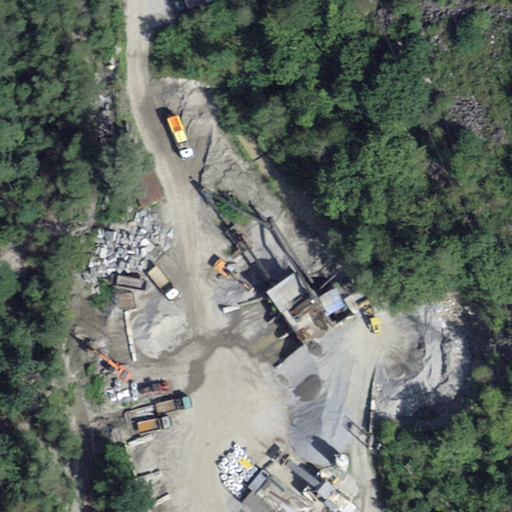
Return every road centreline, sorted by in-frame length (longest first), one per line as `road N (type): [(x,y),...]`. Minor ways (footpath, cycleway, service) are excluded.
road 1 (track): [(238,511),(228,503),(213,407),(242,318),(183,152),(160,0)]
road 2 (track): [(223,378),(304,392),(361,430),(372,468),(366,511)]
